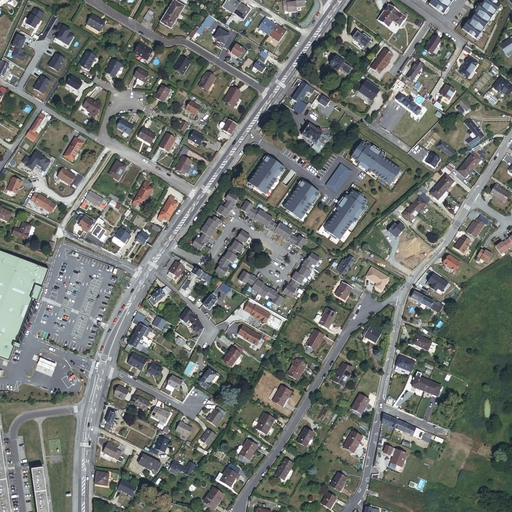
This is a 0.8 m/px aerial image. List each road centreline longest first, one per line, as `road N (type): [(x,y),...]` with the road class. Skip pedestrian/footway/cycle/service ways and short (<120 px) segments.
road 1 (residential): [(238,511),(350,327),(403,291)]
road 2 (residential): [(272,96),(92,0)]
road 3 (residential): [(145,276),(59,231),(113,148)]
road 4 (residential): [(90,410),(38,414),(15,425),(23,511)]
road 5 (residential): [(166,245),(206,259),(236,223),(277,249)]
road 6 (secondary): [(199,198),(272,96)]
